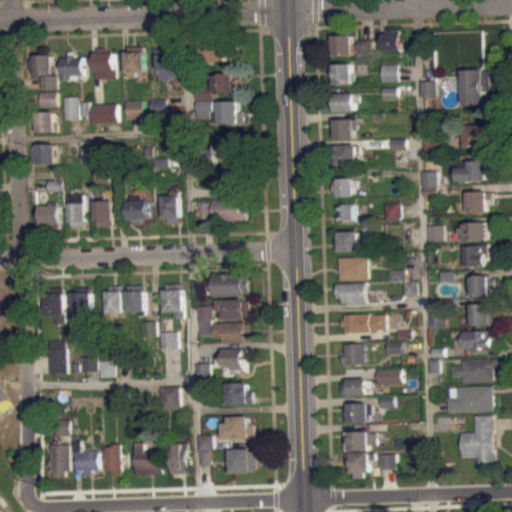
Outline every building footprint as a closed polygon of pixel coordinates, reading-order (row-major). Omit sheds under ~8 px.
[(387,29),(388,32),(385,32),(385,49),(404,49),(403,32),(402,32),(401,28),(387,29)] [(330,36),(335,36),(335,34),(354,33),(354,45),(357,45),(358,51),(354,51),(355,54),(335,54),(335,49),(330,49),(330,36)] [(202,45),(202,53),(211,53),(211,61),(230,60),(229,55),(233,55),(233,39),(211,40),(211,44),(202,45)] [(359,39),(359,54),(373,54),(373,39),(359,39)] [(129,45),(129,50),(127,50),(127,67),(126,67),(126,72),(128,72),(128,76),(137,76),(137,71),(147,71),(146,50),(143,50),(143,45),(129,45)] [(96,46),(96,51),(95,51),(96,78),(118,77),(116,50),(107,50),(107,46),(96,46)] [(177,48),(178,72),(171,72),(172,78),(169,78),(169,80),(165,80),(165,79),(160,79),(159,58),(155,58),(154,47),(165,47),(165,49),(177,48)] [(376,62),(377,47),(358,47),(358,62),(376,62)] [(35,50),(35,73),(52,73),(52,71),(55,71),(55,66),(52,66),(52,50),(35,50)] [(83,55),(84,73),(77,74),(77,78),(62,79),(61,57),(66,57),(65,54),(75,53),(75,56),(83,55)] [(331,64),(335,64),(335,62),(354,62),(355,72),(357,72),(357,79),(354,79),(354,82),(336,83),(336,74),(332,75),(331,64)] [(383,81),(401,80),(400,63),(382,63),(383,81)] [(465,69),(466,103),(487,103),(487,90),(493,90),(492,70),(487,70),(487,68),(465,69)] [(214,74),(214,92),(235,91),(234,72),(216,72),(216,74),(214,74)] [(40,75),(41,88),(57,87),(56,74),(40,75)] [(422,80),(423,96),(439,95),(438,79),(422,80)] [(213,84),(213,98),(196,99),(196,85),(213,84)] [(384,86),(384,96),(400,96),(400,86),(384,86)] [(422,88),(423,104),(439,103),(438,87),(422,88)] [(57,90),(57,105),(38,106),(38,91),(57,90)] [(337,110),(358,110),(358,101),(360,101),(360,93),(357,93),(357,91),(337,92),(337,110)] [(400,94),(384,94),(384,104),(400,104),(400,94)] [(63,96),(63,118),(78,118),(78,95),(63,96)] [(57,98),(41,98),(41,113),(57,113),(57,98)] [(150,98),(150,113),(167,112),(166,98),(150,98)] [(126,100),(127,117),(144,117),(143,99),(126,100)] [(219,100),(219,123),(239,122),(239,120),(244,120),(244,110),(240,110),(239,99),(219,100)] [(196,100),(212,100),(213,110),(210,110),(210,116),(197,117),(196,100)] [(80,101),(81,115),(89,115),(89,101),(80,101)] [(92,104),(92,122),(118,121),(117,102),(92,104)] [(150,106),(151,121),(167,121),(167,105),(150,106)] [(36,131),(55,131),(54,109),(36,109),(36,131)] [(333,121),(337,121),(337,119),(356,118),(357,137),(338,138),(338,136),(333,136),(333,121)] [(468,147),(467,124),(488,123),(489,146),(486,146),(486,151),(475,151),(474,146),(468,147)] [(240,134),(240,142),(243,142),(244,155),(222,156),(222,152),(215,152),(214,144),(221,144),(221,135),(240,134)] [(393,138),(393,149),(409,148),(409,138),(393,138)] [(424,139),(424,154),(443,154),(443,138),(427,138),(427,139),(424,139)] [(32,145),(37,145),(37,143),(55,143),(56,163),(38,163),(38,160),(32,161),(32,145)] [(338,144),(360,143),(360,167),(338,168),(338,144)] [(394,156),(408,157),(409,146),(394,146),(394,156)] [(79,147),(79,161),(90,160),(89,147),(79,147)] [(167,156),(167,166),(152,167),(151,156),(167,156)] [(459,160),(459,171),(458,171),(458,179),(460,179),(460,180),(461,180),(461,182),(468,182),(468,179),(490,179),(489,159),(459,160)] [(153,175),(167,174),(167,164),(153,164),(153,175)] [(221,165),(221,170),(213,170),(213,180),(221,180),(221,187),(242,186),(242,164),(221,165)] [(93,167),(94,182),(109,181),(108,166),(93,167)] [(365,178),(377,178),(377,168),(365,168),(365,178)] [(425,170),(425,185),(440,184),(440,170),(425,170)] [(95,190),(108,189),(108,174),(94,175),(95,190)] [(336,193),(340,193),(340,195),(357,195),(357,187),(360,186),(360,178),(357,178),(356,176),(339,177),(339,178),(335,179),(336,193)] [(62,179),(62,190),(47,190),(47,179),(62,179)] [(358,203),(358,186),(336,185),(335,203),(358,203)] [(426,186),(426,195),(440,195),(439,186),(426,186)] [(101,190),(101,199),(94,199),(95,220),(97,220),(97,225),(112,225),(111,219),(113,219),(113,199),(111,199),(110,190),(101,190)] [(166,217),(166,222),(180,222),(180,217),(182,217),(181,194),(179,194),(179,190),(169,190),(170,194),(163,195),(164,217),(166,217)] [(471,190),(471,211),(490,211),(490,199),(495,199),(495,190),(471,190)] [(68,193),(68,202),(67,202),(68,221),(69,221),(69,226),(83,226),(83,220),(85,220),(84,201),(83,202),(82,193),(68,193)] [(141,194),(129,195),(130,199),(128,200),(129,218),(130,218),(130,224),(142,223),(141,218),(150,218),(150,198),(141,199),(141,194)] [(194,209),(194,215),(199,215),(199,216),(210,215),(210,213),(214,213),(214,219),(249,218),(249,197),(213,198),(213,200),(199,201),(199,209),(194,209)] [(386,202),(387,219),(403,218),(402,202),(386,202)] [(341,203),(341,213),(339,213),(339,219),(342,219),(342,220),(358,220),(358,203),(341,203)] [(39,204),(39,226),(42,226),(42,228),(58,228),(58,223),(61,223),(60,220),(62,220),(61,212),(60,212),(60,204),(39,204)] [(462,222),(462,231),(461,231),(461,239),(490,238),(490,221),(462,222)] [(430,224),(430,239),(447,238),(447,224),(430,224)] [(336,233),(336,248),(341,248),(341,250),(361,250),(361,229),(341,230),(341,233),(336,233)] [(430,232),(431,247),(447,247),(446,232),(430,232)] [(468,244),(468,255),(463,255),(463,266),(489,265),(489,254),(490,254),(490,244),(468,244)] [(340,256),(341,279),(365,278),(365,256),(340,256)] [(391,280),(408,279),(407,268),(391,268),(391,280)] [(213,274),(213,278),(210,278),(210,287),(214,287),(214,294),(245,294),(245,292),(250,292),(250,275),(248,275),(247,273),(234,274),(234,273),(220,273),(220,274),(213,274)] [(469,284),(469,294),(474,293),(474,295),(492,294),(492,287),(497,287),(497,277),(492,278),(492,274),(472,275),(473,281),(471,282),(469,282),(470,284),(469,284)] [(408,287),(407,276),(392,276),(392,288),(408,287)] [(193,281),(193,294),(207,294),(207,280),(193,281)] [(338,282),(339,296),(344,296),(344,302),(370,301),(369,281),(338,282)] [(405,281),(406,294),(419,294),(419,281),(405,281)] [(165,283),(165,288),(164,288),(165,310),(174,310),(174,317),(184,317),(184,311),(185,310),(184,288),(182,288),(182,282),(165,283)] [(107,285),(107,290),(105,290),(106,312),(123,312),(122,289),(121,289),(120,284),(107,285)] [(127,284),(127,289),(126,290),(127,310),(136,310),(137,314),(144,314),(144,310),(146,310),(145,289),(144,289),(143,284),(127,284)] [(61,286),(61,291),(63,291),(64,314),(62,314),(62,322),(53,323),(53,314),(44,315),(43,292),(45,292),(45,287),(61,286)] [(73,286),(73,291),(72,291),(72,312),(77,312),(78,314),(85,314),(85,312),(92,311),(91,291),(89,291),(89,286),(73,286)] [(207,302),(207,288),(194,288),(195,302),(207,302)] [(246,297),(246,299),(251,299),(251,315),(247,315),(247,317),(224,318),(223,310),(220,310),(219,298),(246,297)] [(474,302),(474,316),(471,316),(472,323),(475,323),(475,324),(484,324),(484,326),(492,325),(492,323),(494,323),(494,321),(498,321),(498,310),(493,310),(493,302),(474,302)] [(197,304),(198,318),(213,318),(213,304),(197,304)] [(432,312),(432,327),(448,327),(447,311),(432,312)] [(345,313),(345,318),(343,318),(343,325),(346,325),(346,331),(378,331),(378,328),(389,328),(389,313),(373,314),(373,312),(345,313)] [(160,347),(178,346),(177,330),(170,330),(169,317),(159,317),(160,347)] [(199,319),(211,319),(212,324),(215,324),(215,322),(247,320),(247,322),(252,322),(253,341),(224,342),(224,336),(215,337),(215,334),(211,334),(211,332),(200,332),(199,319)] [(156,320),(156,334),(142,335),(142,320),(156,320)] [(432,320),(432,336),(448,335),(447,320),(432,320)] [(156,343),(156,328),(143,328),(144,343),(156,343)] [(465,330),(466,347),(494,346),(494,339),(497,339),(497,331),(493,331),(493,329),(465,330)] [(46,339),(47,372),(65,371),(64,346),(62,346),(62,338),(46,339)] [(160,355),(178,355),(177,338),(160,339),(160,355)] [(388,341),(389,353),(404,352),(404,340),(388,341)] [(346,342),(346,350),(344,350),(345,364),(367,363),(367,359),(368,359),(367,342),(346,342)] [(225,348),(226,367),(233,366),(234,372),(248,372),(247,347),(225,348)] [(434,347),(434,356),(447,356),(447,347),(434,347)] [(404,349),(388,349),(389,361),(404,360),(404,349)] [(79,355),(80,371),(96,370),(95,355),(79,355)] [(455,364),(455,376),(465,375),(465,381),(496,380),(496,368),(500,368),(500,357),(465,358),(465,364),(455,364)] [(432,372),(442,372),(442,358),(431,358),(432,372)] [(98,360),(98,376),(113,376),(113,359),(98,360)] [(69,362),(69,371),(77,370),(77,362),(69,362)] [(195,363),(196,378),(210,378),(210,362),(195,363)] [(80,378),(96,378),(96,363),(79,363),(80,378)] [(405,367),(405,381),(380,383),(380,368),(405,367)] [(380,390),(405,390),(404,375),(380,376),(380,390)] [(344,378),(344,395),(370,395),(369,377),(344,378)] [(228,381),(229,403),(255,402),(254,389),(250,390),(250,381),(228,381)] [(196,384),(196,398),(207,398),(207,383),(196,384)] [(113,386),(114,399),(129,399),(129,385),(113,386)] [(161,386),(161,408),(180,408),(179,385),(161,386)] [(451,396),(451,410),(497,409),(496,385),(459,386),(459,387),(452,387),(452,396),(451,396)] [(196,407),(206,407),(207,392),(197,392),(196,407)] [(382,395),(382,407),(397,407),(397,395),(382,395)] [(350,402),(350,404),(346,404),(347,420),(351,420),(351,422),(371,421),(371,401),(350,402)] [(383,403),(383,414),(397,414),(396,403),(383,403)] [(223,421),(223,437),(256,436),(255,423),(251,423),(250,414),(229,415),(229,421),(223,421)] [(478,456),(478,466),(497,465),(496,449),(498,449),(497,414),(478,414),(479,430),(463,431),(464,456),(478,456)] [(68,418),(69,434),(54,433),(53,417),(68,418)] [(53,442),(68,442),(68,427),(54,426),(53,442)] [(346,430),(346,450),(372,449),(372,444),(379,444),(379,431),(372,431),(372,430),(346,430)] [(197,434),(198,449),(213,448),(212,433),(197,434)] [(71,439),(71,451),(75,451),(76,469),(84,469),(84,474),(91,474),(91,469),(99,469),(98,449),(79,450),(79,439),(71,439)] [(51,443),(49,443),(50,457),(47,457),(48,465),(50,465),(50,470),(52,470),(52,476),(64,476),(64,470),(69,470),(69,443),(57,443),(57,440),(51,440),(51,443)] [(189,441),(190,472),(171,472),(169,442),(189,441)] [(110,443),(110,446),(103,446),(103,453),(102,453),(102,461),(104,461),(104,469),(110,469),(110,474),(120,473),(119,443),(110,443)] [(227,449),(230,449),(230,448),(251,447),(251,449),(257,449),(257,469),(252,469),(252,471),(230,472),(230,459),(227,459),(227,449)] [(161,448),(162,473),(135,473),(135,448),(161,448)] [(198,449),(199,464),(210,464),(209,448),(198,449)] [(347,452),(352,452),(352,451),(372,450),(372,451),(377,451),(377,459),(373,459),(373,466),(347,466),(347,452)] [(380,453),(381,468),(398,468),(398,453),(380,453)] [(372,482),(372,459),(347,459),(347,482),(372,482)] [(398,460),(381,461),(381,477),(399,476),(398,460)]
